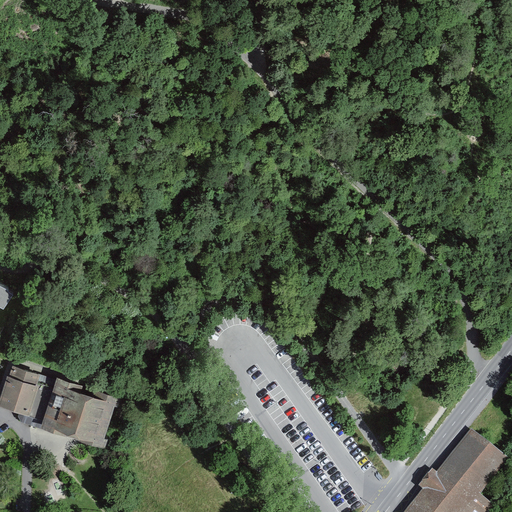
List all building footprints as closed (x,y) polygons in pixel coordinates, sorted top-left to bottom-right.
[(0,306),(1,304),(5,306),(14,292),(9,288),(0,283),(0,306)] [(6,378),(0,397),(0,406),(19,412),(26,415),(35,388),(33,388),(36,377),(12,369),(9,379),(6,378)] [(21,422),(41,429),(55,383),(36,377),(33,388),(35,388),(26,415),(19,412),(18,417),(21,422)] [(79,387),(56,380),(55,383),(41,429),(62,435),(63,433),(81,438),(80,441),(102,448),(104,442),(101,441),(112,404),(116,406),(118,399),(95,392),(93,400),(77,395),(79,387)] [(509,462),(476,436),(442,478),(437,474),(425,488),(430,492),(414,511),(495,511),(496,510),(480,498),(509,462)]
